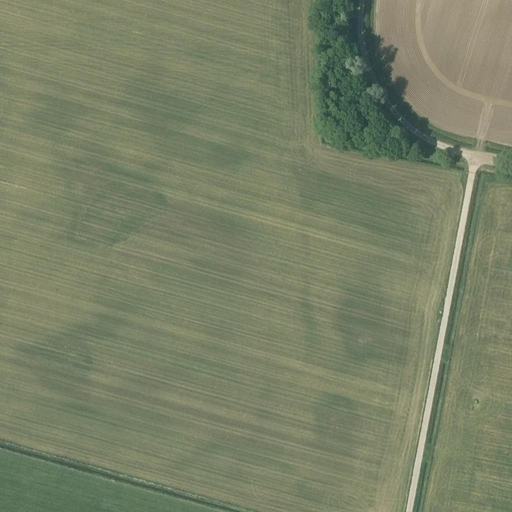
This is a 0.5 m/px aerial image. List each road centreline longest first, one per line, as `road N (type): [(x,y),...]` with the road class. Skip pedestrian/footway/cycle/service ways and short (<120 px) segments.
road 1 (track): [(474,156),(408,511)]
road 2 (track): [(511,164),(437,144),(393,110),(364,57),(361,0)]
